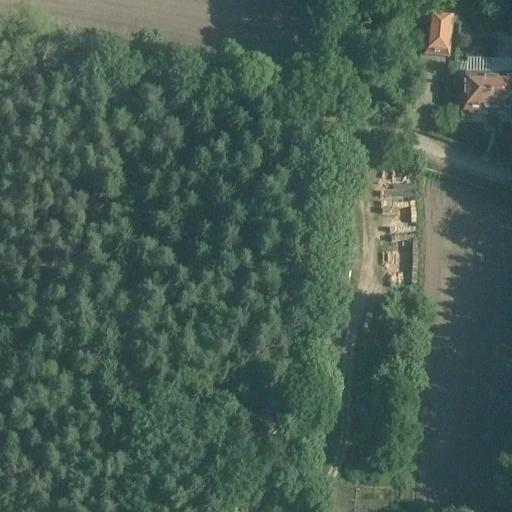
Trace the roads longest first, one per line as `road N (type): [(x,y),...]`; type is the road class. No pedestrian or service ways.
road 1 (track): [(315,120),(0,53)]
road 2 (track): [(371,286),(340,482),(328,511)]
road 3 (track): [(511,178),(315,120)]
road 4 (track): [(370,131),(368,185),(381,247),(371,286)]
